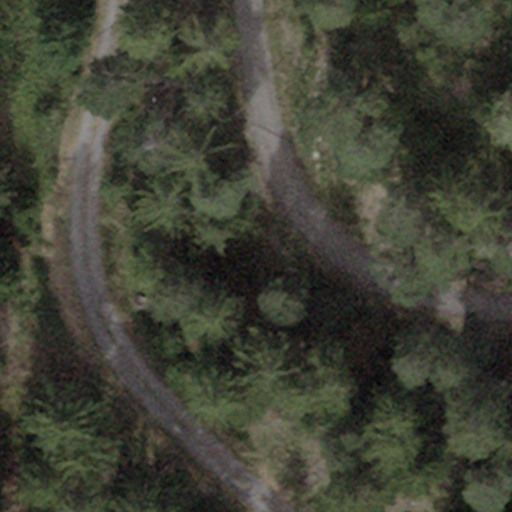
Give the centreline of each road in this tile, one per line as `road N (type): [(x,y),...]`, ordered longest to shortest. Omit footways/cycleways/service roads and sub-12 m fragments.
road 1 (track): [(265,511),(147,389),(91,289),(86,184),(115,0)]
road 2 (track): [(511,305),(409,291),(328,254),(276,164),(245,0)]
